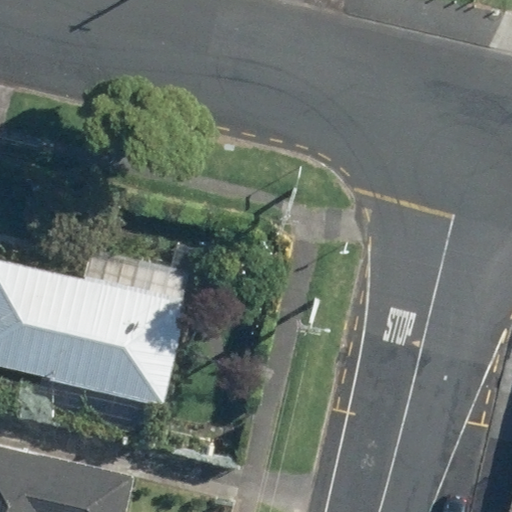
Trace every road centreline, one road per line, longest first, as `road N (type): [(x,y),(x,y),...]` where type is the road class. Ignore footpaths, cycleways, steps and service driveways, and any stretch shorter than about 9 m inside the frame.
road 1 (unclassified): [(468,128),(0,14)]
road 2 (residential): [(374,511),(468,128)]
